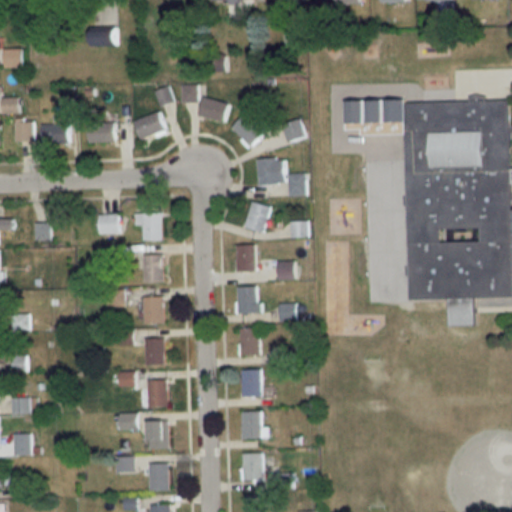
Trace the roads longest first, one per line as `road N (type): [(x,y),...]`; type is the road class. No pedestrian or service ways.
road 1 (residential): [(206,511),(199,212),(191,186)]
road 2 (residential): [(0,186),(191,186)]
